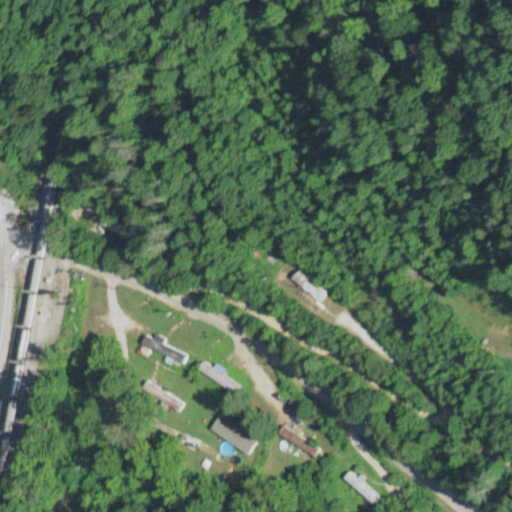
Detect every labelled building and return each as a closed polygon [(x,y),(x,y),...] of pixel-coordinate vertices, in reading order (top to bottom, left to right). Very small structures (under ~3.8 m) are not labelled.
[(100,227),(130,241),(133,234),(103,220),(100,227)] [(318,305),(325,297),(297,272),(290,280),(318,305)] [(189,355),(148,334),(142,346),(183,366),(189,355)] [(217,372),(204,364),(199,372),(234,394),(239,387),(217,372)] [(217,451),(247,470),(259,453),(250,447),(251,446),(229,431),(217,451)] [(384,500),(353,470),(347,477),(378,507),(384,500)]
